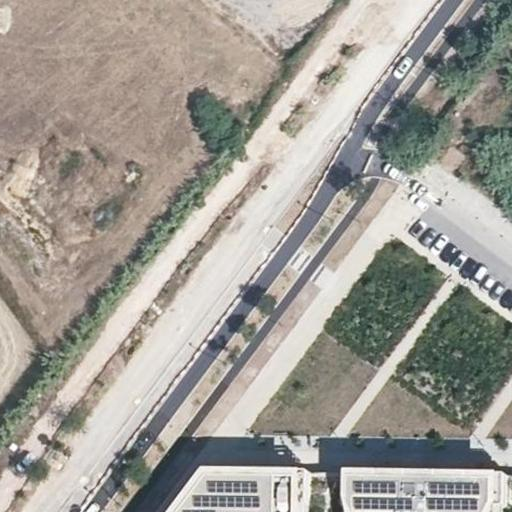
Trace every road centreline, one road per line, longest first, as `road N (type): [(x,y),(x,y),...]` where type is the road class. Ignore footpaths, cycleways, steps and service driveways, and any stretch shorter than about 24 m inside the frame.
road 1 (primary): [(389,0),(218,199),(0,491)]
road 2 (primary): [(88,511),(309,218),(341,162)]
road 3 (residential): [(380,166),(508,0)]
road 4 (primary): [(341,162),(453,0)]
road 5 (residential): [(380,166),(511,257)]
road 6 (unknown): [(82,386),(0,272)]
